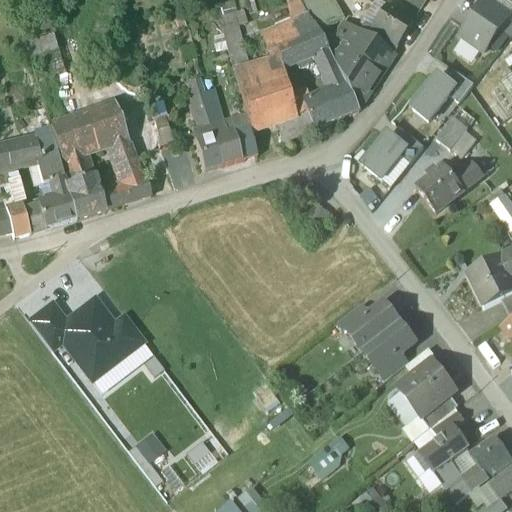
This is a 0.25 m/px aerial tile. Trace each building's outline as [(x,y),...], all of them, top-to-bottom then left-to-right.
[(428,5),(420,0),(397,0),(420,15),(428,5)] [(485,2),(460,38),(484,55),(509,19),(485,2)] [(412,26),(385,8),(369,33),(368,33),(395,51),(412,26)] [(242,14),(218,20),(221,32),(236,28),(237,30),(246,27),(242,14)] [(261,37),(265,56),(277,52),(288,49),(318,35),(307,17),(261,37)] [(391,58),(348,29),(348,28),(345,26),(337,39),(346,46),(339,56),(330,61),(336,72),(344,90),(345,89),(356,112),(391,58)] [(221,32),(226,50),(242,46),(237,30),(236,28),(221,32)] [(395,51),(368,33),(369,33),(364,30),(360,36),(392,56),(395,51)] [(318,35),(288,49),(277,52),(265,56),(265,66),(248,70),(248,71),(233,74),(238,93),(284,81),(282,71),(293,68),(312,59),(326,52),(327,52),(318,35)] [(25,46),(29,61),(47,55),(54,79),(63,76),(52,38),(25,46)] [(242,46),(226,50),(229,61),(233,74),(248,71),(248,70),(242,46)] [(195,60),(192,48),(179,52),(183,64),(195,60)] [(330,61),(326,52),(312,59),(321,78),(336,72),(330,61)] [(47,55),(29,61),(36,84),(54,79),(47,55)] [(336,72),(321,78),(330,96),(341,122),(357,115),(356,112),(345,89),(344,90),(336,72)] [(473,88),(453,74),(446,84),(455,92),(449,99),(458,107),(473,88)] [(438,78),(424,95),(426,96),(412,113),(428,125),(449,99),(455,92),(446,84),(438,78)] [(284,81),(238,93),(246,120),(249,132),(249,136),(280,127),(291,123),(292,123),(296,121),(291,106),(284,81)] [(184,90),(187,102),(198,99),(206,96),(203,83),(184,90)] [(223,126),(212,94),(206,96),(198,99),(209,131),(223,126)] [(330,96),(303,107),(301,102),(291,106),(296,121),(292,123),(299,140),(341,122),(330,96)] [(198,99),(187,102),(198,134),(209,131),(198,99)] [(142,184),(113,108),(84,119),(97,156),(108,151),(123,191),(142,184)] [(466,115),(442,145),(462,161),(478,143),(466,133),(475,122),(466,115)] [(97,156),(84,119),(68,124),(50,129),(58,158),(61,167),(85,159),(97,156)] [(161,149),(173,146),(165,120),(153,123),(161,149)] [(223,126),(226,138),(232,137),(249,132),(246,120),(223,126)] [(299,140),(292,123),(291,123),(280,127),(287,145),(299,140)] [(223,126),(209,131),(212,143),(226,138),(223,126)] [(198,134),(196,135),(200,147),(212,143),(209,131),(198,134)] [(232,137),(240,164),(256,159),(249,136),(249,132),(232,137)] [(423,151),(404,136),(397,145),(406,153),(401,160),(410,167),(423,151)] [(226,138),(212,143),(221,170),(240,164),(232,137),(226,138)] [(388,138),(376,154),(374,152),(362,168),(381,184),(401,160),(406,153),(397,145),(388,138)] [(35,141),(5,148),(11,174),(16,172),(41,166),(40,164),(35,141)] [(200,147),(196,148),(205,175),(221,170),(212,143),(200,147)] [(0,176),(8,174),(11,174),(5,148),(0,149),(0,176)] [(63,180),(65,180),(61,167),(58,158),(40,164),(41,166),(46,185),(48,185),(63,180)] [(85,159),(61,167),(65,180),(68,188),(93,180),(85,159)] [(473,168),(454,182),(464,195),(483,181),(473,168)] [(444,170),(415,192),(435,218),(464,195),(454,182),(444,170)] [(11,174),(8,174),(16,209),(20,208),(22,214),(29,213),(16,172),(11,174)] [(63,180),(48,185),(54,205),(68,201),(70,201),(63,180)] [(93,180),(68,188),(65,180),(63,180),(70,201),(68,201),(74,224),(104,215),(99,199),(93,180)] [(123,191),(114,195),(119,210),(150,200),(144,184),(142,184),(123,191)] [(54,205),(48,185),(46,185),(41,187),(47,207),(54,205)] [(114,195),(99,199),(104,215),(119,210),(114,195)] [(511,233),(511,203),(507,197),(493,207),(511,233)] [(47,207),(38,210),(45,233),(74,224),(68,201),(54,205),(47,207)] [(331,218),(311,204),(299,222),(319,236),(331,218)] [(28,238),(20,208),(16,209),(5,213),(6,217),(12,236),(13,242),(28,238)] [(45,233),(38,210),(29,213),(22,214),(28,238),(45,233)] [(6,217),(0,218),(0,238),(12,236),(6,217)] [(511,256),(466,277),(475,295),(510,278),(511,276),(511,256)] [(511,282),(510,278),(475,295),(484,313),(506,301),(511,298),(511,282)] [(62,347),(92,386),(142,348),(122,322),(113,330),(93,304),(64,326),(52,335),(62,347)] [(369,318),(347,335),(363,355),(400,327),(384,306),(369,318)] [(361,308),(339,325),(347,335),(369,318),(361,308)] [(29,327),(51,356),(62,347),(52,335),(64,326),(51,310),(29,327)] [(511,324),(501,332),(511,347),(511,324)] [(400,327),(363,355),(379,376),(401,358),(415,347),(400,327)] [(165,345),(154,352),(176,386),(186,379),(165,345)] [(401,358),(379,376),(386,385),(408,368),(401,358)] [(431,366),(398,392),(421,422),(450,400),(455,396),(431,366)] [(450,400),(421,422),(430,432),(453,414),(458,410),(450,400)] [(453,414),(433,430),(440,440),(452,431),(453,432),(462,426),(453,414)] [(452,431),(440,440),(440,441),(419,456),(435,478),(450,467),(468,454),(453,432),(452,431)] [(312,464),(324,480),(342,467),(337,461),(350,452),(344,442),(312,464)] [(511,465),(495,442),(470,460),(479,473),(487,485),(488,485),(511,467),(511,465)] [(431,497),(443,489),(435,478),(419,456),(408,464),(431,497)] [(470,460),(453,471),(458,478),(463,485),(479,473),(470,460)] [(450,467),(435,478),(443,489),(458,478),(453,471),(450,467)] [(511,467),(488,485),(501,503),(511,494),(511,467)] [(479,473),(463,485),(471,497),(487,485),(479,473)] [(458,478),(443,489),(456,508),(472,497),(458,478)] [(270,511),(252,490),(240,500),(250,511),(270,511)] [(389,511),(376,493),(365,501),(373,511),(389,511)] [(232,504),(238,511),(248,511),(237,499),(232,504)]
